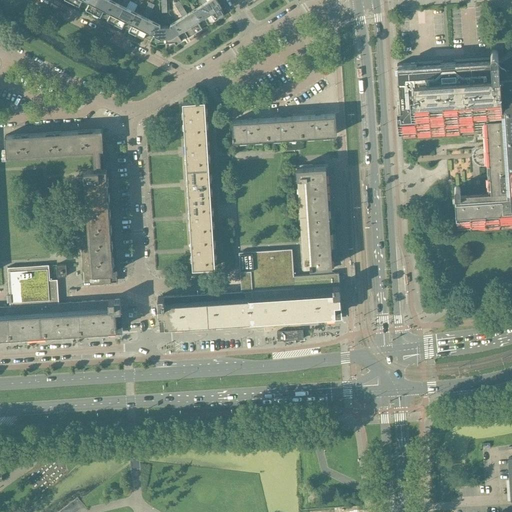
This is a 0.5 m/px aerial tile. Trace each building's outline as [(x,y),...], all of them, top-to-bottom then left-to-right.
[(99,0),(85,0),(83,5),(86,6),(85,9),(93,13),(99,0)] [(112,1),(111,0),(99,0),(93,13),(101,17),(102,14),(105,16),(112,1)] [(123,6),(114,24),(122,28),(124,25),(126,27),(134,11),(125,7),(129,1),(127,0),(123,0),(121,5),(123,6)] [(205,0),(200,0),(203,4),(195,9),(204,23),(206,22),(208,24),(215,20),(205,3),(207,1),(205,0)] [(219,0),(208,0),(207,1),(205,3),(215,20),(223,15),(222,12),(223,11),(221,7),(223,6),(219,0)] [(123,6),(121,5),(112,1),(105,16),(108,17),(106,20),(114,24),(123,6)] [(187,14),(183,8),(179,10),(183,16),(174,21),(183,36),(186,34),(188,37),(195,32),(185,15),(187,14)] [(155,22),(147,18),(150,11),(146,9),(143,16),(145,17),(136,35),(144,39),(145,36),(148,37),(155,22)] [(204,23),(195,9),(187,14),(185,15),(195,32),(203,27),(201,25),(204,23)] [(145,17),(143,16),(134,11),(126,27),(129,28),(128,31),(136,35),(145,17)] [(183,36),(174,21),(170,24),(170,26),(165,26),(166,42),(175,42),(176,44),(180,41),(181,41),(182,40),(181,37),(183,36)] [(155,22),(148,37),(150,39),(149,42),(151,42),(156,45),(157,42),(166,42),(165,26),(160,26),(160,25),(155,22)] [(433,61),(397,64),(401,135),(402,135),(402,134),(416,133),(416,135),(417,135),(417,133),(430,132),(430,134),(431,134),(431,132),(445,131),(445,133),(445,131),(459,130),(459,132),(460,132),(460,130),(473,129),(473,131),(474,131),(474,129),(488,128),(488,133),(487,133),(488,147),(485,147),(485,146),(480,146),(477,147),(475,149),(473,151),(472,153),(472,154),(472,155),(472,156),(472,157),(473,159),(474,161),(476,163),(478,164),(481,165),(486,165),(486,163),(489,163),(491,192),(492,192),(492,202),(461,204),(461,198),(460,198),(460,189),(460,188),(459,188),(459,187),(458,187),(458,186),(457,186),(456,186),(456,187),(455,187),(454,188),(454,189),(455,204),(456,230),(457,230),(457,228),(471,227),(471,229),(472,229),(471,227),(485,226),(485,228),(486,228),(486,226),(500,225),(500,227),(500,225),(511,224),(511,50),(501,57),(498,57),(498,53),(498,52),(497,52),(497,51),(496,51),(496,50),(495,50),(494,50),(493,50),(492,50),(492,51),(491,51),(491,52),(490,53),(490,54),(490,58),(480,58),(473,55),(472,55),(473,59),(446,60),(440,61),(433,61)] [(204,100),(183,102),(185,136),(206,134),(204,100)] [(334,114),(315,115),(301,116),(302,136),(335,134),(336,134),(336,131),(337,131),(336,128),(336,129),(335,114),(334,114)] [(301,116),(281,117),(266,118),(267,138),(302,136),(301,116)] [(266,118),(247,120),(233,121),(233,120),(232,120),(233,135),(232,135),(233,138),(234,141),(234,140),(267,138),(266,118)] [(102,129),(36,133),(5,135),(6,155),(93,149),(93,152),(94,169),(86,170),(86,176),(77,177),(84,284),(102,283),(111,283),(110,272),(113,272),(111,244),(112,244),(114,241),(114,237),(111,235),(109,207),(106,168),(101,169),(100,149),(103,149),(102,129)] [(206,134),(185,136),(187,169),(208,167),(206,134)] [(326,163),(296,165),(296,168),(297,178),(297,183),(299,201),(300,218),(301,236),(302,253),(303,270),(330,268),(332,266),(333,266),(332,251),(331,234),(330,216),(329,199),(327,181),(326,163)] [(208,167),(187,169),(189,201),(210,200),(208,167)] [(210,200),(189,201),(191,234),(212,233),(210,200)] [(215,267),(213,245),(212,233),(191,234),(193,268),(215,267)] [(197,294),(158,297),(159,326),(341,315),(338,272),(293,275),(292,249),(239,252),(241,291),(197,294)] [(10,306),(0,306),(0,336),(117,329),(116,316),(121,316),(120,299),(59,303),(57,279),(49,279),(48,264),(7,267),(9,298),(10,306)] [(56,264),(57,276),(66,276),(66,264),(56,264)] [(292,330),(277,331),(277,340),(278,340),(278,341),(293,340),(293,339),(292,330)]
